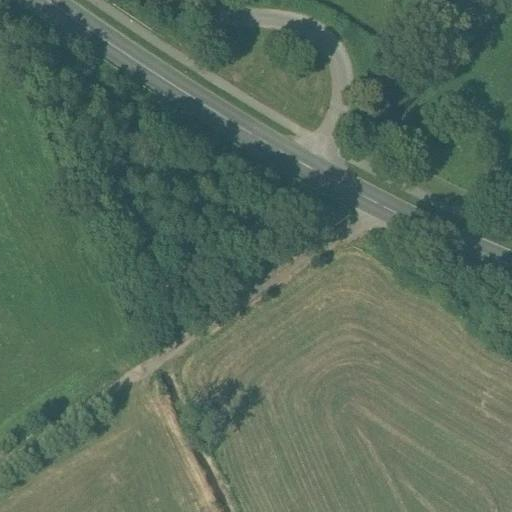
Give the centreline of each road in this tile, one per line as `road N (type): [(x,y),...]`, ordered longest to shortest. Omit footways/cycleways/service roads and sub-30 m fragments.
road 1 (track): [(385,209),(313,251),(0,474)]
road 2 (secondary): [(315,175),(37,0)]
road 3 (unclassified): [(315,175),(345,87),(341,56),(320,33),(273,14),(173,0)]
road 4 (secondary): [(511,268),(315,175)]
